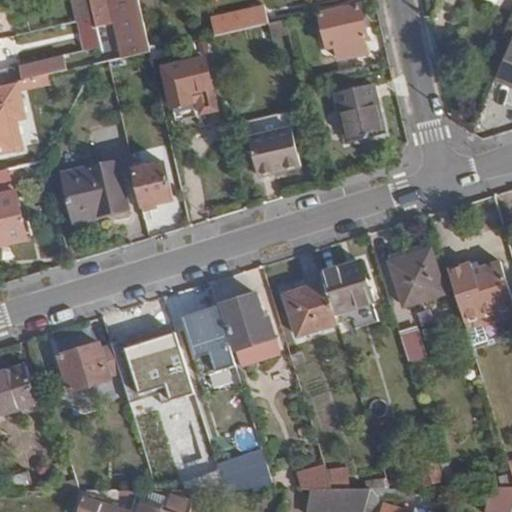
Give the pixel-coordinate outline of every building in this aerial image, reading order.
[(91,0),(95,17),(104,15),(107,15),(107,11),(110,0),(91,0)] [(373,40),(363,0),(362,0),(319,10),(329,51),(338,48),(341,61),(371,54),(368,43),(373,40)] [(240,13),(243,31),(273,24),(269,7),(240,13)] [(118,19),(126,57),(152,52),(143,13),(118,19)] [(104,15),(95,17),(97,26),(106,24),(104,15)] [(94,18),(77,21),(82,51),(99,48),(94,18)] [(152,52),(154,58),(165,56),(164,49),(152,52)] [(511,84),(511,49),(499,79),(511,84)] [(63,55),(17,65),(20,79),(66,69),(63,55)] [(198,91),(213,88),(207,60),(168,69),(176,105),(195,102),(193,92),(198,91)] [(51,89),(47,75),(26,79),(28,94),(51,89)] [(17,81),(0,85),(0,158),(14,155),(24,153),(16,122),(26,120),(17,81)] [(385,129),(375,85),(340,93),(350,137),(385,129)] [(216,100),(213,88),(198,91),(201,103),(216,100)] [(303,167),(292,121),(254,130),(262,176),(303,167)] [(136,169),(144,205),(151,203),(152,208),(159,207),(158,202),(175,199),(167,161),(136,169)] [(131,207),(120,162),(66,174),(77,219),(131,207)] [(0,246),(29,240),(18,192),(0,196),(0,246)] [(447,295),(433,251),(422,256),(419,248),(393,256),(408,307),(447,295)] [(363,262),(325,274),(328,284),(336,313),(376,301),(363,262)] [(474,265),(451,272),(461,304),(467,322),(471,336),(511,324),(511,287),(505,264),(476,273),(474,265)] [(328,284),(325,274),(285,287),(288,296),(328,284)] [(328,284),(288,296),(300,338),(340,325),(336,313),(328,284)] [(224,307),(237,352),(281,338),(275,319),(270,321),(262,295),(224,307)] [(467,322),(461,304),(446,310),(452,327),(467,322)] [(186,363),(232,348),(220,307),(185,319),(188,330),(177,334),(186,363)] [(160,366),(173,363),(182,360),(170,326),(134,337),(146,379),(149,377),(162,373),(160,366)] [(419,331),(403,336),(410,362),(428,356),(419,331)] [(281,338),(237,352),(243,368),(287,355),(281,338)] [(121,371),(114,346),(104,349),(101,343),(61,356),(72,391),(112,379),(111,374),(121,371)] [(180,383),(173,363),(160,366),(162,373),(149,377),(153,391),(180,383)] [(26,367),(9,372),(10,378),(28,373),(26,367)] [(10,378),(9,372),(0,375),(0,413),(37,402),(28,373),(10,378)] [(58,409),(67,436),(76,432),(67,406),(58,409)] [(449,487),(451,488),(458,487),(448,459),(441,460),(449,487)] [(300,474),(304,489),(328,489),(334,489),(329,472),(326,465),(300,474)] [(334,489),(351,489),(349,470),(329,472),(334,489)] [(32,481),(29,474),(11,479),(14,486),(32,481)] [(233,490),(257,490),(257,479),(233,478),(233,490)] [(371,496),(381,499),(391,498),(389,488),(373,489),(371,496)] [(415,498),(415,488),(389,488),(391,498),(415,498)] [(334,489),(328,489),(329,500),(351,500),(351,489),(334,489)] [(366,511),(377,511),(381,499),(371,496),(366,511)] [(134,511),(89,497),(84,511),(134,511)] [(144,504),(141,511),(186,511),(190,502),(174,497),(169,511),(144,504)]
